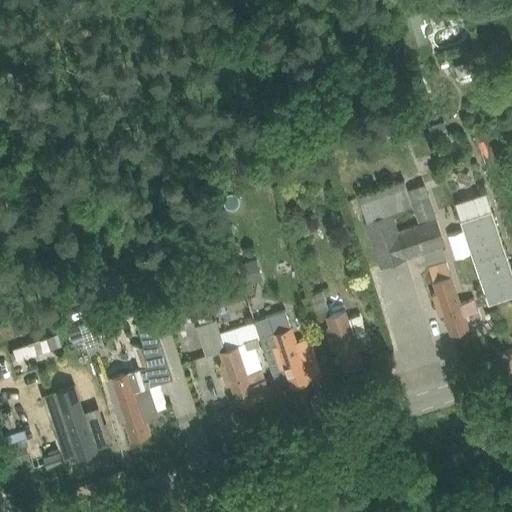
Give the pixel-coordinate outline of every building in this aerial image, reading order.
[(426,8),(399,15),(402,28),(425,21),(429,20),(426,8)] [(507,37),(499,40),(501,44),(502,45),(502,47),(510,44),(507,37)] [(502,45),(494,38),(485,51),(493,57),(502,45)] [(449,133),(445,119),(432,123),(436,137),(449,133)] [(384,130),(373,134),(377,144),(388,141),(384,130)] [(438,216),(430,190),(443,185),(440,177),(427,181),(408,187),(413,202),(420,222),(438,216)] [(413,202),(408,187),(405,178),(359,195),(367,219),(368,218),(390,211),(413,202)] [(493,208),(461,218),(462,221),(489,301),(511,293),(511,265),(494,210),(493,208)] [(338,229),(345,214),(332,209),(325,224),(338,229)] [(438,216),(420,222),(397,230),(390,211),(368,218),(383,264),(426,250),(445,244),(447,243),(438,216)] [(450,332),(452,332),(469,326),(464,312),(478,308),(475,298),(462,302),(445,244),(426,250),(438,290),(433,292),(438,308),(442,307),(450,332)] [(261,277),(255,259),(240,264),(246,282),(261,277)] [(315,318),(330,313),(322,289),(307,294),(315,318)] [(225,295),(230,310),(245,306),(239,290),(225,295)] [(226,378),(231,376),(239,402),(270,392),(255,346),(261,344),(254,321),(222,331),(217,318),(213,319),(208,302),(197,305),(202,322),(198,324),(207,357),(223,352),(226,362),(222,364),(226,378)] [(292,384),(323,374),(310,336),(297,340),(287,308),(255,318),(266,349),(274,346),(278,359),(283,357),(292,384)] [(372,343),(365,324),(362,313),(347,317),(344,309),(326,315),(331,327),(327,328),(332,343),(337,341),(345,367),(362,361),(358,347),(372,343)] [(171,315),(175,330),(187,327),(182,312),(171,315)] [(141,366),(108,377),(119,411),(123,410),(126,417),(133,437),(150,431),(145,418),(159,413),(157,407),(166,404),(166,406),(168,405),(160,380),(174,375),(154,315),(137,320),(145,343),(133,342),(141,366)] [(78,318),(83,334),(86,343),(89,353),(99,350),(93,330),(91,331),(87,316),(78,318)] [(50,348),(47,336),(13,347),(17,358),(50,348)] [(38,361),(28,364),(29,370),(40,366),(38,361)] [(75,382),(44,392),(57,432),(71,428),(79,455),(96,449),(95,445),(112,440),(106,421),(103,422),(98,406),(85,410),(75,382)] [(14,416),(6,419),(9,431),(18,428),(14,416)] [(31,455),(27,443),(7,450),(10,461),(31,455)] [(44,455),(47,465),(63,460),(60,450),(44,455)]
